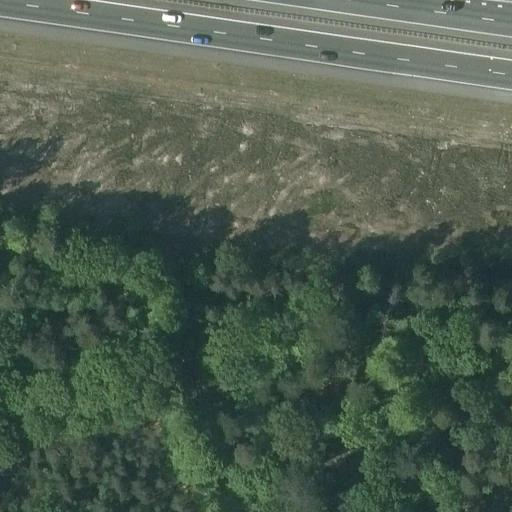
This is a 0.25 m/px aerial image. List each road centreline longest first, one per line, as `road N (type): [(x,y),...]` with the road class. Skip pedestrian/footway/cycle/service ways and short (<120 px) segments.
road 1 (track): [(511,308),(197,289),(0,243)]
road 2 (motorway): [(0,4),(511,78)]
road 3 (track): [(147,277),(226,511)]
road 4 (motorway): [(511,24),(340,0)]
